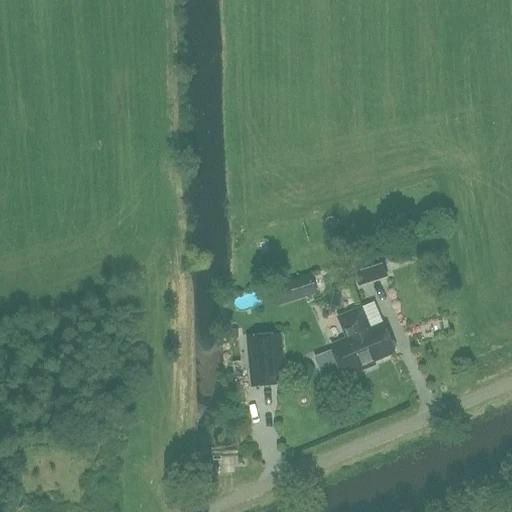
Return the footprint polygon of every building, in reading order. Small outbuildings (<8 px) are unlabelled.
[(377,263),(357,268),(360,279),(380,274),(377,263)] [(299,280),(305,299),(318,295),(312,276),(299,280)] [(364,303),(373,325),(385,320),(376,299),(364,303)] [(339,364),(345,378),(366,369),(365,366),(395,354),(393,351),(397,349),(392,337),(388,339),(383,325),(371,330),(362,309),(340,319),(348,340),(332,347),(334,352),(331,354),(336,366),(339,364)] [(281,335),(249,338),(253,386),(285,383),(281,335)]
